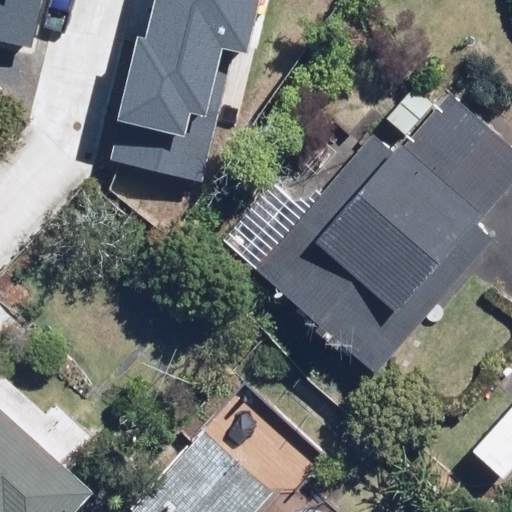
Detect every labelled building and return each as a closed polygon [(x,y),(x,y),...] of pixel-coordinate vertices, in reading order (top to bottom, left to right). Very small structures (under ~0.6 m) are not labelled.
[(76,43),(63,117),(84,121),(76,169),(172,185),(203,0),(104,0),(97,47),(76,43)] [(324,189),(343,205),(314,239),(303,229),(269,269),(384,367),(419,326),(404,313),(511,186),(511,144),(457,98),(448,109),(416,81),(386,116),(412,139),(401,152),(374,130),(324,189)] [(511,462),(511,391),(464,441),(499,476),(511,462)] [(0,511),(79,511),(98,491),(0,403),(0,511)] [(263,511),(280,494),(241,460),(195,511),(173,511),(152,494),(136,511),(263,511)]
